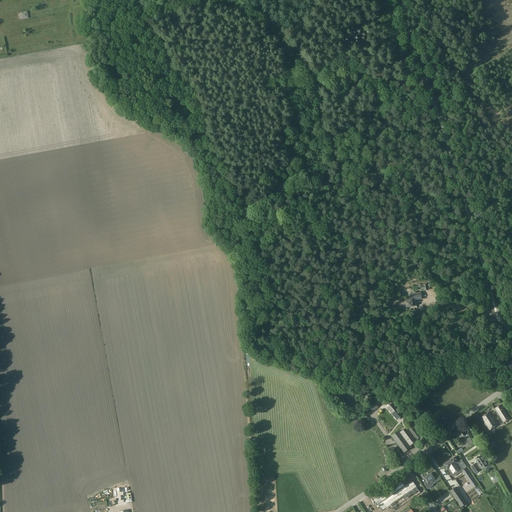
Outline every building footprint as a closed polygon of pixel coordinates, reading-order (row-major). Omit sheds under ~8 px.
[(411,301),(406,302),(407,308),(417,306),(416,300),(422,299),(421,293),(415,294),(415,293),(413,293),(413,294),(410,294),(411,301)] [(329,383),(325,386),(340,410),(357,407),(356,402),(345,403),(338,392),(344,389),(329,383)] [(374,402),(368,406),(372,411),(377,407),(374,402)] [(394,404),(388,408),(392,414),(393,415),(397,420),(403,415),(394,404)] [(503,423),(510,418),(501,404),(494,409),(503,423)] [(488,431),(498,424),(490,411),(480,418),(488,431)] [(399,431),(392,437),(404,453),(411,448),(410,446),(417,441),(415,438),(417,437),(409,425),(400,432),(399,431)] [(467,433),(462,426),(454,432),(460,438),(467,433)] [(475,464),(471,467),(475,473),(479,470),(479,469),(481,468),(484,466),(486,468),(489,466),(487,464),(489,463),(488,461),(486,457),(484,459),(482,456),(479,458),(478,457),(475,459),(478,464),(476,465),(475,464)] [(454,457),(443,465),(447,470),(448,469),(451,474),(453,473),(455,475),(460,472),(459,470),(461,468),(457,463),(458,462),(454,457)] [(427,482),(424,484),(428,489),(432,486),(430,482),(436,478),(438,476),(434,472),(433,473),(432,472),(424,478),(427,482)] [(455,488),(450,491),(461,507),(466,503),(455,488)]
